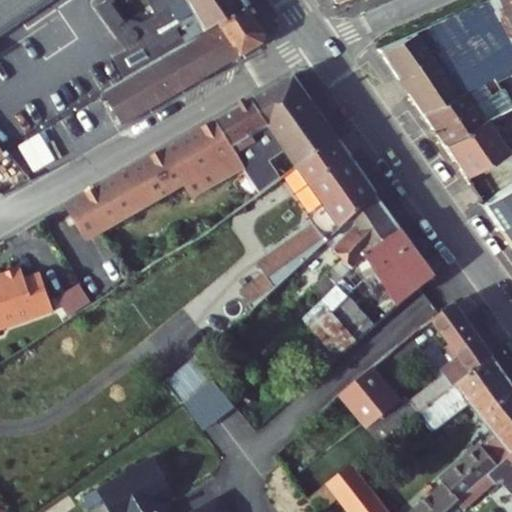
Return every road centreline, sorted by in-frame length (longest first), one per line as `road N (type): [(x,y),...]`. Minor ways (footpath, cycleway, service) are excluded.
road 1 (residential): [(318,42),(0,220)]
road 2 (tertiary): [(511,306),(318,42)]
